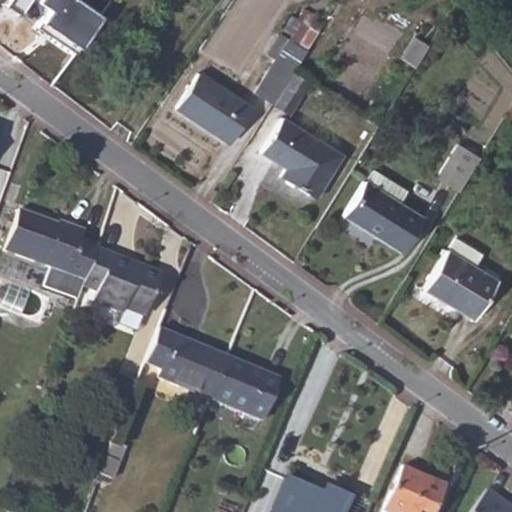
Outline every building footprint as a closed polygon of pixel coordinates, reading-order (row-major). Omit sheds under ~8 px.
[(9,0),(7,4),(21,14),(30,0),(31,0),(44,9),(34,23),(75,52),(101,16),(78,0),(9,0)] [(400,64),(413,72),(426,50),(415,42),(400,64)] [(251,95),(269,107),(284,117),(305,84),(290,74),(302,55),(286,44),(251,95)] [(195,76),(174,109),(227,145),(248,112),(195,76)] [(280,121),(258,155),(283,171),(278,178),(312,199),(338,158),(280,121)] [(458,148),(436,183),(457,195),(479,161),(458,148)] [(367,169),(359,183),(339,216),(399,253),(419,220),(393,204),(401,191),(367,169)] [(5,246),(51,263),(82,274),(84,275),(95,244),(96,240),(80,234),(83,225),(58,216),(57,219),(19,205),(5,246)] [(446,251),(423,289),(474,320),(496,282),(474,268),(481,254),(457,239),(448,252),(446,251)] [(95,244),(84,275),(82,281),(94,286),(90,297),(121,308),(123,303),(143,311),(159,268),(138,260),(136,264),(108,253),(109,249),(95,244)] [(82,274),(51,263),(44,281),(75,293),(82,274)] [(139,369),(209,397),(226,356),(155,328),(139,369)] [(58,352),(49,376),(62,381),(70,357),(58,352)] [(275,377),(226,356),(209,397),(244,412),(249,401),(263,407),(275,377)] [(102,464),(95,481),(107,486),(115,469),(102,464)] [(380,511),(405,511),(422,474),(401,465),(380,511)] [(422,474),(405,511),(431,511),(444,485),(422,474)] [(344,511),(350,499),(325,487),(322,494),(285,479),(270,511),(344,511)] [(506,511),(511,504),(487,486),(467,511),(506,511)]
